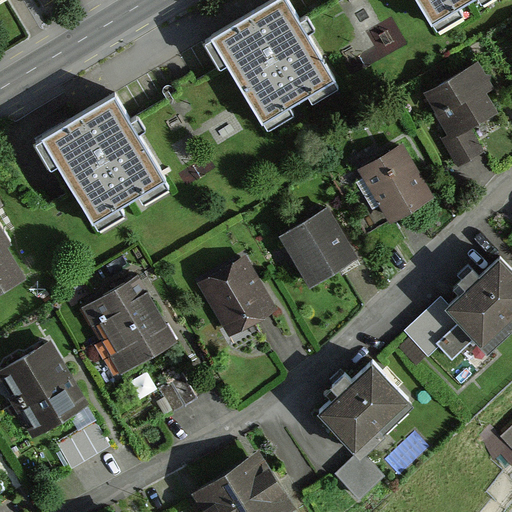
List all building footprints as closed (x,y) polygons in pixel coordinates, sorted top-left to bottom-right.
[(291,0),(271,0),(208,36),(223,63),(229,59),(266,124),(293,109),(290,103),(306,94),(309,99),(339,83),(308,28),(314,26),(306,12),(300,16),(291,0)] [(420,0),(435,26),(462,10),(459,5),(467,0),(477,0),(478,1),(480,0),(420,0)] [(442,140),(456,166),(479,154),(466,129),(491,115),(479,93),(490,87),(477,62),(421,92),(446,138),(442,140)] [(117,92),(38,136),(53,163),(60,159),(96,225),(124,209),(121,204),(137,195),(140,200),(170,183),(139,129),(144,126),(137,113),(131,116),(117,92)] [(409,139),(367,162),(395,213),(437,190),(409,139)] [(0,288),(35,267),(15,236),(19,233),(0,202),(0,288)] [(335,203),(288,229),(314,277),(362,251),(335,203)] [(447,291),(410,325),(434,350),(446,339),(456,350),(479,329),(492,343),(511,323),(511,247),(455,300),(447,291)] [(246,251),(197,280),(227,332),(276,304),(246,251)] [(148,270),(87,303),(123,370),(185,336),(148,270)] [(22,403),(72,370),(69,366),(52,339),(2,372),(22,403)] [(353,378),(326,404),(363,443),(418,390),(381,351),(353,378)] [(72,370),(22,403),(42,434),(92,401),(74,373),(72,370)] [(511,424),(488,448),(497,458),(511,444),(511,424)] [(253,451),(196,485),(212,511),(277,511),(296,501),(263,445),(253,451)] [(362,447),(338,469),(362,494),(386,471),(362,447)]
